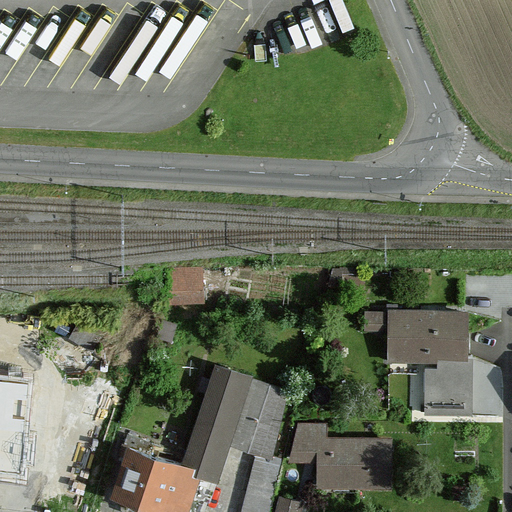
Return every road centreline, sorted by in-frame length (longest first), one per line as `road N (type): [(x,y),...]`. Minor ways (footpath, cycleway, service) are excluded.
road 1 (tertiary): [(468,183),(0,160)]
road 2 (unclassified): [(391,0),(468,183)]
